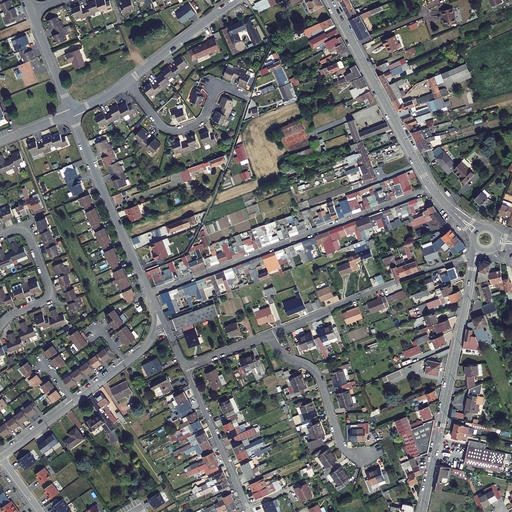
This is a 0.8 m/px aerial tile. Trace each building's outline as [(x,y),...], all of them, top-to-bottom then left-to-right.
[(104,3),(102,0),(95,3),(98,12),(98,13),(102,11),(103,13),(111,10),(108,3),(105,5),(104,3)] [(131,8),(128,0),(122,0),(120,1),(121,4),(122,6),(118,7),(121,14),(128,12),(127,9),(131,8)] [(273,0),(264,0),(259,3),(263,11),(276,5),(273,0)] [(323,6),(319,0),(287,0),(289,2),(286,3),(286,5),(287,6),(289,7),(291,6),(291,7),(304,1),(310,12),(323,6)] [(359,0),(354,0),(354,1),(344,5),(347,11),(357,7),(355,2),(359,0)] [(95,16),(94,14),(98,12),(95,3),(95,2),(87,5),(88,8),(88,10),(85,11),(88,19),(95,16)] [(259,3),(254,5),(258,14),(263,11),(259,3)] [(384,3),(372,8),(374,12),(385,7),(384,3)] [(174,16),(181,24),(188,19),(188,20),(194,15),(187,6),(174,16)] [(456,21),(452,6),(440,9),(441,15),(443,15),(445,24),(456,21)] [(365,9),(359,11),(357,7),(347,11),(350,17),(361,13),(366,11),(365,9)] [(5,12),(7,16),(5,17),(8,24),(16,21),(14,18),(16,17),(18,16),(15,8),(5,12)] [(79,19),(80,22),(88,19),(85,11),(81,13),(81,11),(80,8),(72,11),(75,21),(79,19)] [(368,16),(364,17),(361,13),(350,17),(361,37),(363,36),(375,31),(368,16)] [(321,28),(323,32),(334,26),(330,19),(297,34),(300,40),(302,39),(303,40),(306,39),(306,37),(310,35),(309,34),(321,28)] [(58,24),(57,20),(47,23),(51,31),(53,30),(55,29),(57,33),(64,30),(61,23),(58,24)] [(249,21),(227,30),(230,36),(228,37),(232,47),(240,44),(236,36),(242,33),(247,35),(252,47),(253,49),(260,46),(249,21)] [(336,30),(334,26),(323,32),(325,35),(336,30)] [(70,33),(68,28),(64,30),(57,33),(58,36),(56,37),(53,38),(56,46),(66,42),(64,39),(69,37),(68,34),(70,33)] [(399,41),(395,33),(383,38),(386,44),(387,43),(390,50),(402,45),(401,41),(399,41)] [(18,39),(19,44),(14,46),(17,53),(20,52),(26,49),(25,46),(30,44),(27,36),(18,39)] [(340,37),(330,42),(333,47),(343,42),(340,37)] [(198,47),(198,48),(192,50),(195,58),(201,55),(202,57),(208,55),(209,57),(214,55),(213,54),(213,53),(216,52),(216,53),(220,52),(215,40),(206,43),(206,45),(203,46),(202,45),(198,47)] [(343,42),(333,47),(338,55),(341,54),(347,51),(343,42)] [(72,61),(75,68),(85,65),(78,48),(65,54),(69,62),(72,61)] [(33,51),(27,53),(26,49),(20,52),(23,60),(25,59),(27,62),(30,61),(36,59),(33,51)] [(268,66),(268,67),(262,69),(260,72),(262,76),(282,67),(276,53),(272,55),(275,62),(268,66)] [(322,64),(333,58),(331,55),(320,61),(322,64)] [(177,66),(178,68),(175,70),(180,76),(186,71),(185,69),(188,67),(182,59),(175,64),(177,66)] [(391,64),(389,60),(378,65),(381,73),(400,65),(398,60),(391,64)] [(414,66),(411,60),(402,64),(405,70),(414,66)] [(32,67),(30,61),(27,62),(18,65),(26,85),(36,81),(31,68),(32,67)] [(318,79),(341,69),(338,65),(336,64),(316,72),(318,76),(317,77),(318,79)] [(405,70),(402,64),(400,65),(381,73),(379,74),(385,85),(391,82),(390,80),(391,79),(392,76),(405,70)] [(344,78),(333,83),(335,87),(361,76),(355,66),(349,69),(351,73),(345,75),(346,76),(343,77),(344,78)] [(231,76),(235,78),(238,71),(231,67),(230,70),(226,68),(221,77),(229,81),(231,78),(231,76)] [(466,80),(460,67),(436,79),(443,92),(466,80)] [(171,71),(169,68),(162,74),(163,76),(170,84),(171,85),(174,82),(173,81),(180,76),(175,70),(172,72),(171,71)] [(287,82),(282,69),(274,72),(279,85),(287,82)] [(238,71),(235,78),(238,79),(237,81),(236,84),(244,87),(248,78),(250,79),(252,75),(246,73),(245,74),(238,71)] [(441,94),(432,75),(426,77),(435,97),(441,94)] [(166,86),(170,84),(163,76),(157,81),(158,83),(160,85),(157,87),(161,93),(168,89),(166,86)] [(357,83),(346,88),(348,93),(359,88),(363,95),(370,92),(362,77),(355,80),(357,83)] [(404,82),(401,77),(391,82),(385,85),(390,95),(396,92),(395,91),(400,89),(398,84),(404,82)] [(290,84),(280,89),(284,98),(286,97),(286,98),(291,96),(290,95),(294,93),(290,84)] [(153,96),(155,98),(161,93),(157,87),(154,89),(152,88),(151,85),(144,90),(150,99),(153,96)] [(402,95),(403,94),(400,89),(395,91),(396,92),(390,95),(392,99),(402,95)] [(199,93),(192,90),(188,97),(191,98),(189,102),(198,107),(202,99),(199,98),(197,97),(199,93)] [(369,107),(376,104),(370,92),(363,95),(352,100),(354,102),(359,100),(360,102),(365,99),(369,107)] [(284,98),(285,101),(284,101),(285,103),(296,99),(294,93),(290,95),(291,96),(286,98),(286,97),(284,98)] [(418,97),(405,102),(402,95),(392,99),(398,111),(414,105),(420,103),(418,97)] [(224,108),(222,112),(229,115),(233,108),(230,106),(232,103),(223,98),(219,106),(222,107),(224,108)] [(380,113),(377,105),(361,112),(365,120),(380,113)] [(416,116),(418,115),(414,105),(398,111),(403,121),(405,120),(416,116)] [(128,106),(121,110),(124,116),(128,123),(130,122),(131,122),(131,121),(131,120),(131,119),(138,115),(134,108),(131,110),(130,109),(128,106)] [(121,110),(119,107),(111,111),(113,114),(114,116),(110,117),(114,124),(121,120),(120,118),(124,116),(121,110)] [(180,111),(179,109),(171,111),(174,119),(177,117),(178,119),(179,122),(187,119),(184,110),(180,111)] [(229,115),(222,112),(221,115),(219,114),(216,113),(213,121),(222,125),(224,121),(226,122),(229,115)] [(114,124),(110,117),(107,119),(106,118),(104,115),(97,119),(102,128),(106,126),(107,128),(114,124)] [(412,123),(418,120),(416,116),(405,120),(409,128),(414,126),(412,123)] [(308,117),(277,127),(284,146),(309,138),(307,132),(312,131),(308,117)] [(346,123),(353,143),(388,130),(386,123),(358,133),(353,120),(346,123)] [(441,122),(426,126),(427,132),(442,128),(441,122)] [(414,140),(423,137),(418,128),(409,131),(414,140)] [(143,149),(148,143),(145,140),(146,139),(148,137),(141,131),(135,139),(138,142),(136,144),(143,149)] [(214,144),(212,137),(208,138),(207,136),(206,133),(198,136),(202,146),(206,144),(207,147),(214,144)] [(440,133),(428,134),(423,137),(414,140),(419,151),(422,150),(432,148),(429,142),(426,143),(425,142),(430,140),(429,137),(439,136),(439,135),(440,135),(440,133)] [(61,136),(53,139),(57,149),(61,148),(62,150),(69,147),(66,140),(63,141),(62,139),(61,136)] [(46,145),(43,146),(46,154),(46,156),(58,151),(57,149),(53,139),(52,137),(45,140),(46,143),(46,145)] [(187,146),(183,147),(186,154),(194,152),(193,149),(197,148),(193,138),(185,141),(186,144),(187,146)] [(105,152),(107,155),(114,152),(111,145),(109,146),(107,142),(103,143),(102,139),(96,141),(101,153),(104,152),(105,152)] [(150,145),(148,143),(143,149),(149,154),(150,152),(154,155),(160,147),(154,141),(152,144),(150,145)] [(236,145),(240,154),(236,155),(238,161),(247,158),(241,141),(237,142),(236,145)] [(362,147),(360,142),(349,146),(350,151),(352,150),(353,153),(352,154),(353,155),(357,153),(356,150),(362,147)] [(46,154),(43,146),(39,148),(39,146),(38,143),(30,146),(33,155),(37,154),(38,156),(46,154)] [(186,154),(183,147),(180,148),(179,146),(178,143),(170,146),(174,156),(178,155),(179,157),(186,154)] [(360,158),(365,156),(362,147),(356,150),(357,153),(353,155),(354,158),(359,156),(360,158)] [(293,160),(314,154),(312,148),(291,154),(293,160)] [(452,162),(444,151),(435,157),(444,168),(452,162)] [(114,152),(107,155),(108,158),(106,159),(103,160),(107,168),(109,167),(116,164),(115,160),(117,159),(114,152)] [(0,154),(0,160),(1,163),(0,163),(0,172),(0,174),(8,171),(9,173),(11,174),(17,171),(12,159),(12,158),(6,161),(5,161),(2,154),(0,154)] [(393,158),(392,154),(381,158),(382,162),(393,158)] [(358,167),(368,163),(365,156),(360,158),(359,156),(354,158),(352,159),(349,162),(350,163),(352,162),(354,169),(358,167)] [(222,157),(202,164),(206,174),(211,173),(209,168),(224,163),(222,157)] [(459,179),(468,169),(460,161),(451,170),(458,177),(457,178),(459,179)] [(366,172),(371,170),(368,163),(358,167),(361,176),(366,175),(366,172)] [(116,164),(109,167),(112,175),(115,174),(116,173),(118,177),(125,174),(122,167),(120,167),(118,164),(116,164)] [(67,185),(74,182),(73,178),(75,178),(78,177),(74,169),(65,172),(66,176),(64,177),(67,185)] [(462,183),(472,172),(468,169),(459,179),(462,183)] [(242,173),(244,179),(250,177),(248,170),(242,173)] [(374,178),(371,170),(366,172),(366,175),(361,176),(361,177),(363,183),(374,178)] [(395,175),(402,194),(410,191),(408,186),(402,172),(395,175)] [(125,174),(118,177),(119,180),(117,181),(114,182),(117,190),(127,186),(125,182),(128,182),(125,174)] [(391,186),(393,192),(388,194),(389,199),(402,194),(395,175),(390,177),(393,185),(391,186)] [(76,185),(74,182),(67,185),(70,192),(72,191),(74,195),(83,191),(80,184),(77,185),(76,185)] [(52,192),(55,198),(69,191),(66,185),(52,192)] [(369,194),(360,198),(362,202),(364,208),(377,204),(372,193),(370,185),(357,190),(359,193),(368,190),(369,194)] [(488,194),(490,192),(485,186),(475,197),(481,202),(483,201),(485,204),(490,196),(488,194)] [(37,199),(36,197),(32,198),(31,196),(30,193),(29,193),(27,187),(24,188),(29,200),(31,207),(35,205),(36,207),(37,210),(45,207),(41,198),(37,199)] [(379,197),(376,191),(372,193),(377,204),(389,199),(388,194),(383,196),(379,197)] [(124,193),(114,196),(117,204),(127,200),(124,193)] [(83,210),(89,207),(88,204),(90,203),(87,196),(78,199),(83,210)] [(508,204),(509,201),(502,198),(499,205),(497,211),(504,214),(505,212),(508,213),(511,205),(508,204)] [(357,204),(355,199),(347,202),(351,213),(364,208),(362,202),(357,204)] [(419,204),(417,199),(404,204),(411,222),(418,219),(416,214),(411,216),(410,213),(411,213),(411,212),(416,210),(414,206),(419,204)] [(21,203),(22,205),(18,206),(18,207),(21,215),(22,216),(30,213),(29,210),(28,208),(31,207),(29,200),(21,203)] [(344,204),(346,209),(336,213),(337,216),(338,218),(351,213),(347,202),(344,204)] [(411,222),(404,204),(392,208),(394,215),(402,211),(407,223),(411,222)] [(138,205),(125,210),(126,214),(128,214),(131,221),(142,217),(138,205)] [(330,212),(325,214),(323,209),(319,210),(321,215),(324,223),(332,220),(332,219),(337,216),(336,213),(333,205),(328,207),(330,212)] [(88,220),(96,216),(93,209),(91,210),(89,207),(83,210),(88,220)] [(434,213),(430,207),(424,209),(425,211),(420,214),(423,217),(434,213)] [(5,211),(6,213),(1,215),(4,222),(8,221),(7,219),(10,218),(16,216),(13,208),(5,211)] [(303,211),(308,229),(311,228),(308,215),(309,215),(308,209),(303,211)] [(389,216),(387,210),(378,213),(382,224),(385,232),(389,230),(384,218),(389,216)] [(382,224),(378,213),(366,217),(368,224),(377,221),(379,225),(382,224)] [(439,228),(443,225),(434,213),(423,217),(420,218),(422,222),(431,219),(439,228)] [(197,223),(194,215),(165,226),(168,234),(197,223)] [(318,216),(319,219),(314,221),(316,226),(324,223),(321,215),(318,216)] [(92,230),(99,227),(97,224),(100,222),(96,216),(88,220),(92,230)] [(368,224),(366,217),(353,222),(356,231),(360,241),(365,239),(362,230),(370,227),(368,224)] [(49,226),(46,218),(38,222),(40,227),(41,230),(39,230),(41,234),(43,233),(51,230),(52,230),(50,225),(49,226)] [(278,222),(265,227),(268,235),(272,233),(271,231),(271,228),(276,227),(276,225),(279,224),(278,222)] [(356,231),(353,222),(340,227),(342,233),(351,230),(352,232),(356,231)] [(299,226),(298,224),(295,225),(298,233),(306,230),(304,225),(299,226)] [(298,233),(295,225),(287,228),(290,236),(298,233)] [(97,240),(106,236),(103,229),(100,230),(99,227),(92,230),(97,240)] [(203,242),(191,247),(189,252),(210,244),(204,227),(201,228),(200,232),(203,242)] [(342,233),(340,227),(326,232),(329,241),(335,239),(334,236),(342,233)] [(54,237),(51,230),(43,233),(45,238),(46,241),(44,241),(46,245),(53,242),(57,241),(55,237),(54,237)] [(453,236),(448,231),(435,242),(439,247),(453,236)] [(279,240),(276,232),(272,233),(268,235),(271,243),(279,240)] [(326,232),(312,237),(313,238),(315,244),(320,242),(325,254),(333,251),(329,241),(326,232)] [(265,236),(266,239),(257,243),(259,247),(271,243),(268,235),(265,236)] [(102,250),(108,247),(107,244),(109,242),(106,236),(97,240),(102,250)] [(235,238),(239,248),(236,249),(238,255),(246,252),(243,242),(240,236),(235,238)] [(444,252),(457,241),(453,236),(439,247),(441,248),(442,250),(444,252)] [(308,239),(307,239),(299,242),(302,250),(310,247),(310,246),(315,244),(313,238),(308,239)] [(252,242),(251,239),(243,242),(246,252),(259,247),(257,243),(256,241),(252,242)] [(14,260),(28,254),(25,246),(20,248),(18,249),(16,241),(12,243),(15,250),(11,252),(11,253),(14,260)] [(166,256),(160,241),(149,245),(152,254),(150,254),(153,261),(166,256)] [(457,254),(464,249),(457,241),(444,252),(442,250),(437,254),(442,259),(451,251),(453,249),(455,251),(457,254)] [(57,245),(55,245),(53,242),(46,245),(47,249),(48,248),(49,250),(52,256),(60,253),(57,245)] [(302,250),(299,242),(286,247),(288,252),(288,254),(294,252),(293,250),(298,249),(299,251),(302,250)] [(431,244),(432,246),(435,253),(441,248),(439,247),(435,242),(431,244)] [(222,255),(221,252),(217,254),(220,262),(233,257),(230,248),(229,246),(223,248),(225,254),(222,255)] [(432,246),(419,251),(423,263),(430,260),(429,259),(431,258),(432,259),(437,257),(435,253),(432,246)] [(106,260),(115,255),(112,249),(110,250),(108,247),(102,250),(106,260)] [(362,249),(363,252),(358,254),(360,260),(371,256),(368,247),(362,249)] [(400,250),(406,265),(410,274),(415,272),(410,260),(408,260),(403,248),(400,250)] [(0,267),(14,262),(14,260),(11,253),(5,256),(4,256),(1,249),(0,249),(0,256),(0,258),(0,257),(0,267)] [(279,258),(278,256),(283,254),(280,249),(273,252),(276,260),(279,258)] [(276,260),(273,252),(260,256),(263,264),(266,271),(278,266),(276,260)] [(214,255),(215,258),(207,261),(209,266),(220,262),(217,254),(214,255)] [(358,254),(348,258),(350,266),(340,270),(340,271),(355,266),(354,263),(360,260),(358,254)] [(111,270),(117,267),(116,263),(118,262),(115,255),(106,260),(111,270)] [(258,264),(258,266),(262,264),(259,257),(248,261),(251,269),(254,268),(254,265),(258,264)] [(350,266),(348,258),(337,263),(340,270),(350,266)] [(391,263),(389,258),(378,262),(380,268),(385,266),(388,274),(387,275),(387,276),(387,277),(388,278),(390,278),(391,281),(397,279),(391,263)] [(70,264),(68,259),(54,265),(57,273),(62,271),(64,275),(69,273),(71,272),(68,264),(70,264)] [(491,262),(484,259),(480,262),(476,282),(486,279),(486,275),(485,274),(485,272),(486,271),(489,271),(491,262)] [(391,263),(397,279),(403,276),(400,267),(398,263),(397,260),(391,263)] [(199,269),(196,261),(188,264),(191,272),(199,269)] [(251,269),(248,261),(235,266),(236,269),(238,274),(248,270),(252,283),(256,281),(253,275),(253,273),(251,269)] [(174,269),(173,264),(159,269),(164,282),(172,279),(171,275),(172,275),(171,271),(174,269)] [(191,272),(188,264),(180,267),(183,275),(191,272)] [(410,274),(406,265),(400,267),(403,276),(410,274)] [(388,274),(385,266),(380,268),(381,269),(384,268),(387,275),(388,274)] [(457,277),(453,266),(447,269),(448,271),(443,273),(445,276),(440,278),(442,283),(457,277)] [(116,280),(124,275),(121,269),(119,270),(117,267),(111,270),(116,280)] [(159,269),(158,267),(146,272),(148,277),(151,276),(150,274),(156,271),(157,273),(152,276),(156,285),(164,282),(159,269)] [(231,271),(230,268),(222,271),(225,279),(227,285),(232,284),(231,281),(234,280),(231,271)] [(497,281),(495,270),(489,271),(491,283),(497,281)] [(225,279),(222,271),(214,274),(216,279),(220,278),(221,280),(225,279)] [(267,277),(265,271),(257,274),(259,280),(267,277)] [(70,281),(72,280),(69,273),(64,275),(60,276),(62,281),(63,284),(62,284),(63,288),(71,285),(70,281)] [(221,295),(213,274),(209,276),(212,285),(217,296),(221,295)] [(212,285),(209,276),(194,281),(197,289),(201,287),(202,289),(212,285)] [(509,282),(507,277),(503,278),(507,292),(511,290),(511,287),(510,282),(509,282)] [(426,283),(425,278),(418,280),(421,286),(427,283),(426,283)] [(122,293),(128,290),(127,287),(129,286),(126,279),(117,283),(122,293)] [(31,284),(32,287),(28,288),(31,295),(35,294),(34,292),(37,292),(42,289),(39,281),(31,284)] [(197,289),(194,281),(181,286),(184,294),(189,307),(193,306),(188,292),(197,289)] [(486,284),(485,281),(481,282),(488,303),(492,302),(491,298),(492,298),(487,284),(486,284)] [(14,287),(19,299),(25,296),(27,295),(28,297),(31,295),(28,288),(26,283),(14,287)] [(454,292),(451,284),(440,288),(443,296),(454,292)] [(75,287),(73,288),(71,285),(63,288),(65,292),(66,291),(67,294),(69,298),(70,297),(72,296),(78,294),(75,287)] [(184,294),(181,286),(168,291),(171,299),(184,294)] [(275,294),(272,287),(263,290),(266,297),(268,296),(275,294)] [(430,292),(428,288),(412,294),(414,299),(430,292)] [(7,297),(4,289),(0,290),(0,305),(5,304),(9,302),(10,304),(15,302),(12,295),(7,297)] [(134,296),(131,289),(128,290),(122,293),(127,303),(133,300),(132,297),(134,296)] [(333,299),(329,289),(317,294),(321,304),(333,299)] [(404,290),(394,294),(395,294),(397,300),(406,296),(404,290)] [(462,298),(459,290),(454,292),(443,296),(438,298),(440,304),(449,300),(450,302),(462,298)] [(171,299),(168,291),(159,294),(162,302),(171,299)] [(83,301),(80,293),(78,294),(72,296),(74,300),(70,302),(73,310),(83,306),(81,302),(83,301)] [(395,294),(385,298),(386,300),(387,304),(397,300),(395,294)] [(440,304),(438,298),(425,303),(427,309),(440,304)] [(314,302),(314,303),(310,304),(312,311),(320,308),(317,300),(314,302)] [(378,303),(367,307),(371,317),(390,310),(387,304),(386,300),(382,301),(381,300),(378,301),(378,303)] [(292,302),(293,305),(283,309),(286,316),(296,312),(296,311),(299,310),(295,301),(292,302)] [(310,304),(309,302),(302,305),(305,314),(312,311),(310,304)] [(218,315),(214,304),(172,320),(176,331),(183,329),(193,325),(218,315)] [(361,317),(357,307),(353,309),(354,310),(342,314),(345,324),(361,317)] [(54,327),(69,322),(65,313),(60,315),(58,316),(56,309),(52,310),(55,317),(50,319),(53,324),(54,327)] [(106,320),(108,323),(118,315),(114,309),(105,314),(107,316),(105,317),(107,319),(106,320)] [(273,322),(268,309),(253,314),(258,325),(266,322),(267,324),(273,322)] [(422,321),(424,326),(437,322),(437,321),(434,311),(422,316),(424,320),(422,321)] [(44,325),(45,328),(53,324),(50,319),(50,317),(46,319),(44,313),(36,317),(40,327),(44,325)] [(118,315),(108,323),(110,326),(111,325),(112,327),(114,326),(115,328),(123,322),(118,315)] [(473,330),(476,337),(482,335),(481,331),(479,332),(477,328),(488,324),(484,315),(473,319),(474,321),(470,323),(473,330)] [(437,322),(439,327),(437,328),(438,331),(450,326),(447,318),(437,321),(437,322)] [(23,340),(37,335),(34,327),(29,328),(27,329),(25,322),(21,323),(24,330),(20,332),(22,338),(23,340)] [(239,332),(235,322),(224,326),(228,337),(239,332)] [(333,330),(331,324),(324,327),(328,339),(335,336),(336,339),(340,337),(336,329),(333,330)] [(117,336),(120,339),(130,332),(125,325),(117,331),(119,333),(117,334),(119,336),(117,336)] [(193,325),(183,329),(185,333),(195,330),(193,325)] [(316,330),(319,336),(316,337),(321,350),(324,349),(321,341),(328,339),(324,327),(316,330)] [(73,340),(83,333),(81,330),(80,331),(79,329),(77,330),(76,328),(68,334),(73,340)] [(473,330),(467,329),(463,347),(465,348),(466,341),(475,343),(478,350),(481,351),(476,337),(472,336),(473,330)] [(198,339),(195,330),(185,333),(188,343),(198,339)] [(130,332),(120,339),(122,342),(123,341),(124,343),(126,343),(127,344),(135,338),(130,332)] [(313,338),(310,332),(304,335),(308,346),(315,344),(318,352),(321,350),(316,337),(313,338)] [(11,352),(25,346),(23,340),(22,338),(17,340),(16,340),(13,333),(9,335),(12,342),(8,343),(11,352)] [(86,336),(83,333),(73,340),(78,347),(86,341),(84,339),(86,339),(84,337),(86,336)] [(447,344),(443,334),(429,340),(431,345),(434,343),(436,348),(447,344)] [(297,337),(299,343),(296,344),(300,353),(303,352),(302,349),(308,346),(304,335),(297,337)] [(190,348),(200,344),(198,339),(188,343),(190,348)] [(49,355),(51,358),(57,354),(51,345),(43,351),(47,357),(49,355)] [(407,358),(420,352),(417,345),(404,351),(407,358)] [(102,360),(104,362),(110,358),(108,355),(111,353),(107,347),(98,354),(102,360)] [(449,352),(450,348),(437,353),(438,357),(449,352)] [(51,358),(49,359),(53,366),(56,364),(58,367),(63,363),(57,354),(51,358)] [(93,366),(95,368),(101,364),(99,362),(102,360),(98,354),(89,361),(93,366)] [(163,368),(156,354),(142,361),(149,375),(163,368)] [(255,358),(253,354),(247,357),(251,368),(258,365),(262,373),(266,371),(260,359),(256,360),(255,358)] [(251,368),(247,357),(240,359),(243,366),(239,367),(243,375),(246,374),(245,371),(251,368)] [(441,362),(428,359),(425,372),(438,375),(441,362)] [(84,373),(86,375),(92,371),(90,368),(93,366),(89,361),(80,367),(84,373)] [(25,377),(31,373),(29,370),(31,369),(26,362),(18,367),(23,374),(25,377)] [(335,367),(336,370),(329,372),(332,379),(345,375),(342,368),(345,367),(344,364),(335,367)] [(222,382),(216,365),(206,369),(213,386),(222,382)] [(478,375),(477,365),(465,365),(467,390),(475,386),(474,376),(478,375)] [(75,379),(76,381),(83,377),(81,375),(84,373),(80,367),(71,373),(75,379)] [(405,374),(402,368),(385,376),(388,382),(405,374)] [(293,376),(291,372),(283,376),(284,380),(287,378),(290,386),(302,381),(299,374),(293,376)] [(33,376),(31,373),(25,377),(27,380),(28,380),(32,387),(37,384),(40,381),(35,374),(33,376)] [(72,381),(75,379),(71,373),(62,380),(67,388),(73,384),(72,381)] [(173,387),(166,374),(149,383),(152,388),(160,384),(164,392),(173,387)] [(350,381),(347,382),(345,375),(332,379),(334,386),(341,384),(342,387),(351,385),(350,381)] [(45,382),(43,379),(40,381),(37,384),(39,387),(40,386),(45,393),(50,389),(52,388),(47,381),(45,382)] [(130,391),(124,380),(109,388),(115,398),(130,391)] [(298,390),(305,387),(302,381),(290,386),(293,392),(290,393),(291,396),(300,393),(298,390)] [(349,389),(352,388),(351,385),(342,387),(343,391),(337,394),(339,400),(351,396),(349,389)] [(183,391),(181,388),(170,394),(172,397),(174,396),(178,403),(189,398),(184,390),(183,391)] [(52,392),(50,389),(45,393),(44,394),(46,397),(47,396),(52,403),(59,398),(54,391),(52,392)] [(435,396),(433,389),(414,397),(415,400),(420,398),(421,402),(435,396)] [(109,403),(101,393),(94,398),(112,423),(115,421),(105,406),(109,403)] [(484,398),(469,395),(465,412),(478,414),(480,405),(482,406),(484,398)] [(357,402),(353,403),(351,396),(339,400),(341,407),(345,406),(346,409),(358,405),(357,402)] [(191,406),(192,405),(189,398),(178,403),(182,411),(180,412),(182,416),(193,410),(191,406)] [(236,412),(230,399),(221,403),(226,416),(236,412)] [(305,404),(303,401),(294,404),(296,408),(298,407),(301,414),(313,409),(310,402),(305,404)] [(27,416),(28,418),(35,414),(33,412),(36,410),(32,404),(23,410),(27,416)] [(416,410),(404,415),(405,416),(409,427),(432,418),(426,406),(424,407),(416,410)] [(310,418),(316,416),(313,409),(301,414),(303,420),(301,421),(303,425),(311,422),(310,418)] [(18,422),(19,424),(26,420),(24,418),(27,416),(23,410),(14,416),(18,422)] [(198,418),(195,411),(187,415),(191,422),(198,418)] [(124,422),(118,412),(114,414),(121,424),(124,422)] [(232,422),(239,419),(236,412),(226,416),(229,423),(224,425),(226,431),(234,428),(232,422)] [(9,428),(10,431),(17,426),(15,424),(18,422),(14,416),(5,422),(9,428)] [(91,421),(90,419),(86,422),(92,432),(104,423),(98,416),(91,421)] [(405,416),(393,421),(408,458),(414,456),(421,453),(416,444),(409,427),(405,416)] [(430,438),(435,417),(432,418),(409,427),(416,444),(430,438)] [(191,430),(202,426),(198,418),(191,422),(188,423),(191,430)] [(6,430),(9,428),(5,422),(0,425),(0,434),(1,437),(8,433),(6,430)] [(319,423),(313,425),(311,422),(303,425),(304,429),(306,428),(309,435),(322,430),(319,423)] [(463,425),(453,423),(452,430),(470,434),(471,429),(486,432),(487,427),(471,423),(470,428),(468,427),(463,426),(463,425)] [(365,426),(365,429),(358,430),(358,443),(366,443),(366,436),(369,436),(369,426),(365,426)] [(350,430),(350,427),(346,427),(347,441),(351,441),(351,443),(358,443),(358,430),(350,430)] [(234,428),(226,431),(229,438),(234,437),(236,442),(241,439),(247,437),(250,435),(248,430),(237,435),(234,428)] [(82,440),(75,430),(68,434),(71,438),(64,443),(68,449),(82,440)] [(193,433),(191,430),(181,436),(182,439),(187,436),(193,433)] [(318,439),(324,437),(322,430),(309,435),(311,442),(309,443),(310,446),(319,442),(318,439)] [(470,434),(452,430),(450,438),(460,440),(460,439),(466,440),(467,436),(469,436),(470,434)] [(197,435),(195,432),(193,433),(187,436),(190,443),(178,448),(181,452),(192,446),(208,439),(204,432),(197,435)] [(46,441),(53,450),(59,445),(53,436),(46,441)] [(421,453),(427,451),(430,438),(416,444),(421,453)] [(210,449),(212,448),(208,439),(192,446),(194,451),(200,448),(203,452),(210,449)] [(247,439),(242,441),(241,439),(236,442),(232,444),(233,447),(236,453),(252,446),(263,441),(262,439),(250,444),(247,439)] [(484,443),(470,440),(469,446),(482,449),(484,443)] [(46,441),(39,447),(45,456),(53,450),(46,441)] [(247,453),(253,450),(252,446),(236,453),(239,460),(248,456),(247,453)] [(269,456),(267,451),(271,449),(269,446),(254,452),(256,456),(260,454),(262,459),(269,456)] [(482,449),(469,446),(464,464),(502,472),(506,454),(482,449)] [(205,463),(215,459),(210,449),(203,452),(200,454),(205,463)] [(323,454),(321,451),(313,456),(314,460),(318,457),(322,464),(333,457),(329,450),(323,454)] [(22,464),(26,470),(37,463),(30,454),(18,462),(21,465),(22,464)] [(414,456),(408,458),(413,471),(414,475),(421,472),(414,456)] [(330,468),(338,463),(333,457),(322,464),(326,471),(322,473),(325,476),(332,472),(330,468)] [(216,466),(218,465),(215,459),(205,463),(202,465),(204,468),(207,467),(208,469),(211,468),(212,472),(217,469),(216,466)] [(401,464),(404,470),(411,467),(407,461),(401,464)] [(252,470),(249,463),(241,466),(244,473),(252,470)] [(303,479),(314,474),(311,465),(300,470),(303,479)] [(450,468),(439,465),(433,492),(442,494),(444,483),(441,483),(443,477),(448,478),(450,468)] [(45,468),(36,475),(40,481),(39,482),(42,485),(52,478),(45,468)] [(256,468),(252,470),(244,473),(247,480),(255,477),(253,473),(258,471),(256,468)] [(382,475),(379,469),(372,472),(377,484),(384,481),(386,485),(389,483),(385,474),(382,475)] [(455,469),(454,472),(454,474),(458,475),(458,478),(466,480),(463,471),(455,469)] [(341,470),(334,474),(332,472),(325,476),(326,479),(330,476),(334,483),(345,476),(341,470)] [(414,475),(413,471),(406,474),(410,483),(417,481),(414,475)] [(225,480),(221,472),(208,477),(209,480),(205,484),(196,488),(194,485),(190,491),(192,495),(210,487),(225,480)] [(377,484),(372,472),(366,475),(369,481),(365,482),(369,491),(373,490),(371,486),(377,484)] [(342,487),(349,483),(345,476),(334,483),(337,489),(334,491),(335,494),(343,489),(342,487)] [(266,486),(262,479),(249,484),(252,492),(266,486)] [(227,490),(229,490),(225,480),(210,487),(212,492),(220,489),(222,493),(227,490)] [(266,486),(252,492),(255,499),(275,490),(272,483),(266,486)] [(53,484),(44,490),(49,496),(47,497),(50,500),(59,493),(53,484)] [(308,484),(296,489),(298,496),(300,495),(303,502),(313,498),(308,484)] [(494,487),(483,492),(484,495),(489,505),(500,499),(494,487)] [(230,492),(229,493),(227,490),(222,493),(220,494),(221,496),(222,499),(218,501),(216,502),(217,503),(214,505),(215,508),(218,506),(233,499),(230,492)] [(159,494),(148,500),(150,503),(152,506),(153,506),(155,509),(165,503),(159,494)] [(478,498),(477,496),(473,498),(479,510),(489,505),(484,495),(478,498)] [(13,506),(7,498),(1,502),(5,507),(1,510),(2,511),(17,511),(18,511),(14,505),(13,506)] [(227,511),(236,507),(233,499),(218,506),(220,511),(226,508),(227,511)] [(57,500),(51,504),(56,510),(55,511),(71,511),(63,500),(59,503),(57,500)] [(276,511),(272,501),(263,505),(264,508),(266,508),(267,511),(276,511)]
